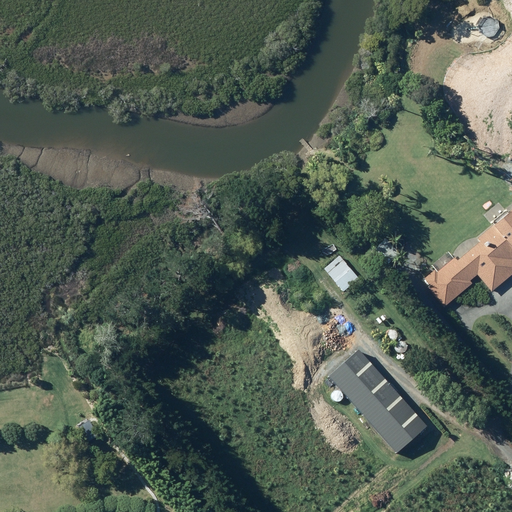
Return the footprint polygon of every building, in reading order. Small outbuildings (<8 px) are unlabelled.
[(511,206),(474,238),(477,241),(454,260),(452,257),(434,273),(432,270),(421,279),(427,285),(425,287),(441,307),(469,283),(467,281),(474,274),(488,291),(511,271),(511,263),(509,259),(511,256),(511,206)] [(383,239),(367,253),(381,268),(397,254),(383,239)] [(321,269),(341,291),(356,278),(336,256),(321,269)] [(362,309),(375,325),(384,318),(370,302),(362,309)] [(392,324),(381,333),(399,356),(410,347),(392,324)] [(356,349),(325,376),(337,390),(336,390),(335,390),(334,390),(333,390),(332,391),(331,391),(331,392),(330,393),(330,394),(329,395),(329,396),(329,397),(330,398),(331,400),(331,401),(332,401),(333,402),(334,402),(335,402),(336,402),(337,402),(338,401),(339,401),(340,400),(341,399),(341,398),(342,397),(342,395),(393,455),(424,428),(356,349)]
